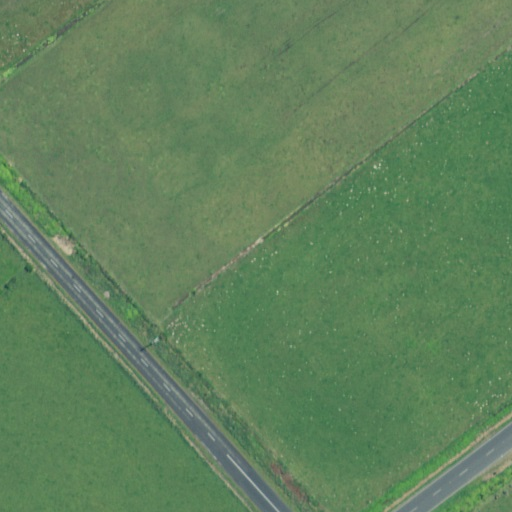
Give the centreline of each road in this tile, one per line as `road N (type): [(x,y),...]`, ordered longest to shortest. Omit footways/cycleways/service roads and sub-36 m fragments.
road 1 (unclassified): [(0,206),(278,511)]
road 2 (unclassified): [(411,511),(511,435)]
